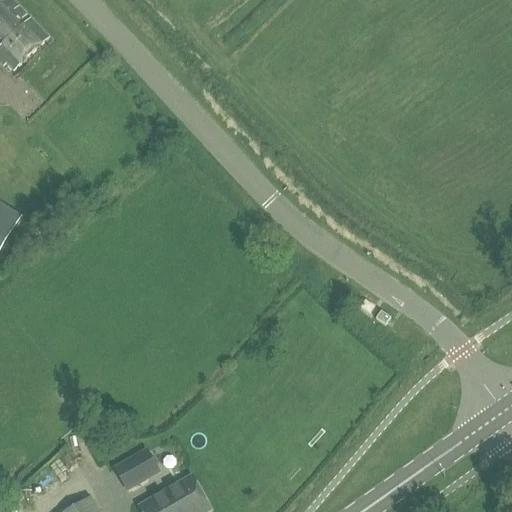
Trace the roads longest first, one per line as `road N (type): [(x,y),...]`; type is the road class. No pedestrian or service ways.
road 1 (unclassified): [(505,410),(461,350),(415,307),(275,207),(81,0)]
road 2 (secondary): [(365,511),(505,410)]
